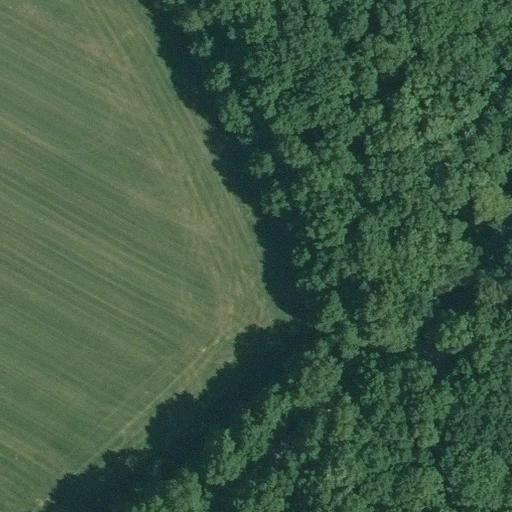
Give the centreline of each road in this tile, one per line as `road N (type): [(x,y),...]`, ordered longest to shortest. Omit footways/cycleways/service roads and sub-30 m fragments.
road 1 (track): [(452,511),(444,383),(384,348),(326,277),(251,130),(171,0)]
road 2 (residential): [(210,511),(384,348)]
